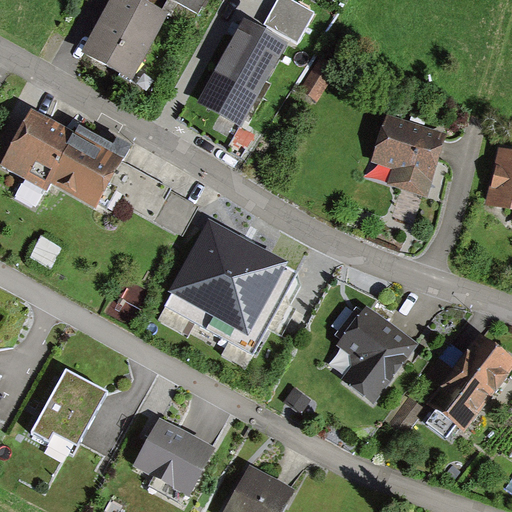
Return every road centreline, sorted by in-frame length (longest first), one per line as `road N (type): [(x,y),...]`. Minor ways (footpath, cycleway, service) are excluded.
road 1 (residential): [(511,309),(325,238),(0,50)]
road 2 (residential): [(475,511),(262,423),(0,271)]
